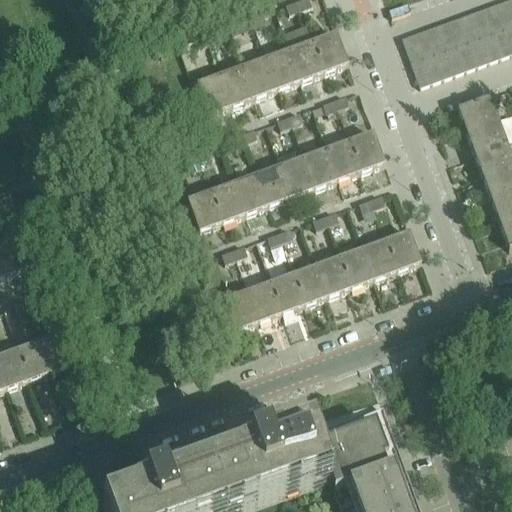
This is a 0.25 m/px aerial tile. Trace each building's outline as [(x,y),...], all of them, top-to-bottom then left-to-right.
[(309,5),(298,9),(301,18),(312,14),(309,5)] [(511,26),(505,8),(494,12),(503,37),(511,33),(511,26)] [(286,13),(290,22),(301,18),(298,9),(286,13)] [(494,12),(483,16),(492,41),(503,37),(494,12)] [(492,41),(483,16),(471,21),(480,45),(492,41)] [(264,21),(252,26),(255,35),(267,30),(264,21)] [(480,45),(471,21),(459,25),(468,50),(480,45)] [(468,50),(459,25),(447,29),(457,54),(468,50)] [(241,30),(244,39),(255,35),(252,26),(241,30)] [(457,54),(447,29),(436,34),(445,58),(457,54)] [(511,33),(503,37),(511,60),(511,33)] [(436,34),(425,38),(434,62),(445,58),(436,34)] [(511,60),(503,37),(492,41),(501,65),(511,60)] [(217,38),(206,42),(209,51),(220,46),(217,38)] [(425,38),(414,42),(423,66),(434,62),(425,38)] [(336,41),(312,49),(324,81),(348,72),(336,41)] [(492,41),(480,45),(489,69),(501,65),(492,41)] [(206,42),(195,46),(198,55),(209,51),(206,42)] [(414,42),(403,46),(402,46),(411,70),(423,66),(414,42)] [(480,45),(468,50),(477,74),(489,69),(480,45)] [(312,49),(289,58),(301,89),(324,81),(312,49)] [(468,50),(457,54),(466,78),(477,74),(468,50)] [(457,54),(445,58),(455,82),(466,78),(457,54)] [(289,58),(266,66),(278,98),(301,89),(289,58)] [(445,58),(434,62),(443,86),(455,82),(445,58)] [(434,62),(423,66),(432,91),(443,86),(434,62)] [(266,66),(243,74),(255,106),(278,98),(266,66)] [(423,66),(411,70),(420,95),(432,91),(423,66)] [(243,74),(220,83),(232,115),(255,106),(243,74)] [(220,83),(197,92),(208,123),(232,115),(220,83)] [(345,103),(334,107),(337,116),(349,112),(345,103)] [(490,105),(458,117),(467,140),(499,129),(490,105)] [(334,107),(322,111),(325,120),(337,116),(334,107)] [(300,121),(288,125),(291,134),(303,129),(300,121)] [(288,125),(277,129),(280,138),(291,134),(288,125)] [(499,129),(467,140),(475,163),(507,152),(499,129)] [(254,138),(242,142),(245,150),(257,146),(254,138)] [(373,140),(349,149),(361,181),(384,172),(373,140)] [(242,142),(231,146),(234,154),(245,150),(242,142)] [(349,149),(326,157),(338,189),(361,181),(349,149)] [(511,165),(507,152),(475,163),(484,186),(511,176),(511,165)] [(207,155),(196,159),(199,167),(210,163),(207,155)] [(326,157),(303,166),(315,198),(338,189),(326,157)] [(196,159),(185,163),(188,171),(189,171),(198,167),(199,167),(196,159)] [(303,166),(280,174),(292,206),(315,198),(303,166)] [(198,167),(189,171),(192,178),(201,175),(198,167)] [(280,174),(257,183),(269,214),(292,206),(280,174)] [(511,176),(484,186),(492,209),(511,202),(511,176)] [(257,183),(234,191),(246,223),(269,214),(257,183)] [(234,191),(211,199),(223,231),(246,223),(234,191)] [(199,240),(223,231),(211,199),(187,208),(199,240)] [(511,202),(492,209),(500,232),(511,228),(511,202)] [(381,203),(370,207),(374,215),(384,212),(381,203)] [(370,207),(358,211),(361,220),(374,215),(370,207)] [(335,220),(324,223),(327,232),(338,228),(335,220)] [(324,223),(313,228),(316,236),(327,232),(324,223)] [(511,228),(500,232),(509,256),(511,254),(511,228)] [(289,237),(279,241),(282,250),(292,246),(289,237)] [(28,240),(5,249),(16,281),(40,272),(28,240)] [(409,240),(385,248),(397,280),(420,272),(409,240)] [(279,241),(267,246),(270,254),(282,250),(279,241)] [(385,248),(362,257),(374,289),(397,280),(385,248)] [(5,249),(0,250),(0,286),(16,281),(5,249)] [(244,252),(232,257),(235,266),(248,261),(244,252)] [(232,257),(221,261),(224,269),(235,266),(232,257)] [(362,257),(339,265),(351,297),(374,289),(362,257)] [(339,265),(316,274),(328,306),(351,297),(339,265)] [(316,274),(293,282),(305,314),(328,306),(316,274)] [(293,282),(270,290),(282,322),(305,314),(293,282)] [(270,290),(247,299),(259,331),(282,322),(270,290)] [(235,340),(259,331),(247,299),(224,308),(235,340)] [(38,303),(27,307),(30,316),(41,312),(38,303)] [(27,307),(15,311),(19,320),(30,316),(27,307)] [(65,340),(41,348),(53,380),(76,372),(65,340)] [(41,348),(18,357),(30,389),(53,380),(41,348)] [(18,357),(0,363),(0,378),(7,397),(30,389),(18,357)] [(417,511),(382,416),(313,441),(330,487),(338,511),(417,511)] [(268,452),(251,458),(249,459),(251,464),(208,479),(220,511),(261,511),(330,487),(313,441),(269,457),(268,452)] [(164,490),(147,496),(145,497),(146,501),(117,511),(220,511),(208,479),(165,494),(164,490)]
